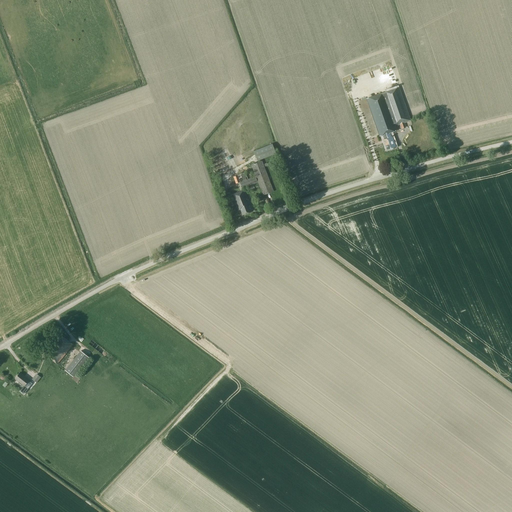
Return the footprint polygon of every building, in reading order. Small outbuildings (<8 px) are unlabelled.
[(405,123),(410,121),(399,88),(366,99),(379,136),(383,135),(384,139),(383,139),(386,150),(396,147),(392,136),(391,136),(390,133),(397,130),(396,126),(400,125),(401,129),(406,128),(405,123)] [(272,144),(253,151),(257,161),(276,154),(272,144)] [(273,191),(264,167),(269,166),(268,164),(267,164),(265,164),(265,165),(264,165),(262,161),(251,165),(256,176),(248,179),(245,172),(233,177),(236,184),(240,183),(242,188),(258,182),(263,195),(273,191)] [(250,212),(248,207),(250,206),(244,190),(231,195),(237,211),(240,210),(242,215),(248,213),(249,213),(250,213),(250,212)] [(57,364),(73,345),(58,333),(42,352),(57,364)] [(64,370),(72,376),(88,357),(80,351),(64,370)] [(24,386),(29,380),(19,372),(14,379),(24,386)] [(36,374),(32,379),(36,383),(41,377),(36,374)]
